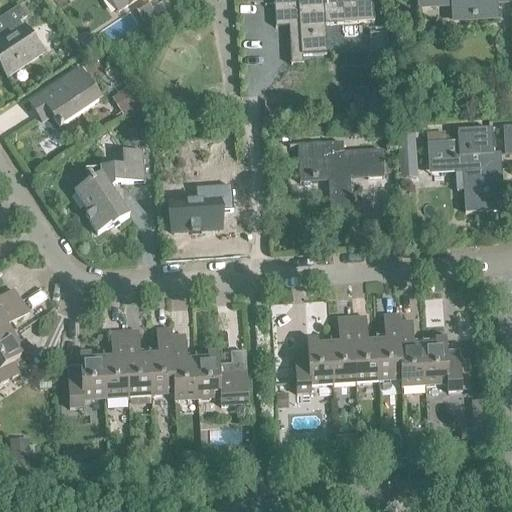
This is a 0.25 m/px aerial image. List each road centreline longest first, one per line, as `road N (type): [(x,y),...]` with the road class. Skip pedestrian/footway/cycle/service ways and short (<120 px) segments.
road 1 (residential): [(257,275),(84,282),(68,272),(0,173)]
road 2 (residential): [(508,259),(257,275)]
road 3 (residential): [(268,74),(242,111),(257,275)]
